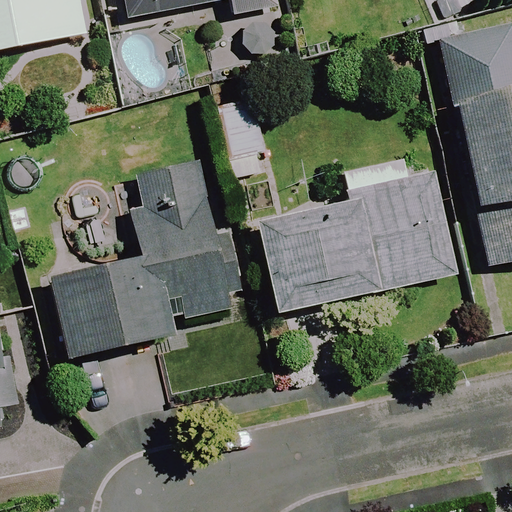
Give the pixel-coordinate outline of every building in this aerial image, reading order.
[(75,0),(0,0),(0,54),(83,41),(75,0)] [(275,10),(273,0),(122,0),(126,21),(228,3),(230,18),(275,10)] [(444,113),(451,112),(487,272),(511,266),(511,32),(492,36),(444,47),(452,86),(438,89),(444,113)] [(267,175),(252,101),(216,108),(231,182),(267,175)] [(66,363),(76,361),(82,390),(104,385),(98,356),(172,341),(169,324),(229,312),(226,296),(240,293),(219,191),(205,194),(197,160),(137,173),(140,190),(125,193),(127,205),(140,265),(50,284),(66,363)] [(261,221),(263,229),(251,232),(275,324),(322,313),(328,336),(378,324),(372,300),(454,279),(429,179),(401,186),(396,164),(339,178),(345,200),(261,221)]
